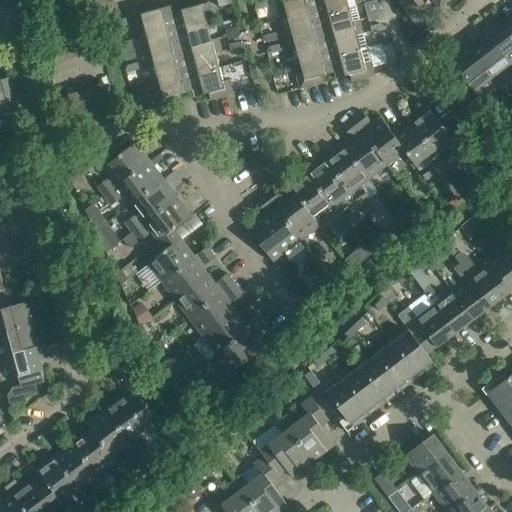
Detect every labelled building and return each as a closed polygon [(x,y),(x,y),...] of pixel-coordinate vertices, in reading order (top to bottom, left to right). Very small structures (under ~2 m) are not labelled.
[(266,0),(265,0),(257,2),(254,7),(255,10),(268,6),(266,0)] [(284,3),(288,18),(317,10),(314,0),(275,0),(277,5),(284,3)] [(319,16),(349,8),(355,6),(353,0),(314,0),(317,10),(319,16)] [(210,9),(208,3),(172,13),(176,28),(178,33),(208,26),(204,12),(210,9)] [(172,13),(171,6),(134,16),(136,23),(142,21),(146,36),(176,28),(172,13)] [(319,16),(322,30),(324,36),(361,27),(355,6),(349,8),(319,16)] [(285,33),(286,40),(322,30),(319,16),(317,10),(288,18),(291,31),(285,33)] [(381,15),(380,12),(367,15),(369,22),(379,19),(381,15)] [(113,25),(114,28),(127,25),(125,18),(116,21),(113,25)] [(385,29),(384,26),(380,24),(370,26),(372,33),(385,29)] [(182,48),(184,55),(220,45),(218,38),(211,40),(208,26),(178,33),(182,48)] [(488,35),(511,64),(511,65),(511,27),(510,26),(501,33),(497,28),(488,35)] [(324,36),(328,51),(330,58),(360,49),(356,35),(363,33),(361,27),(324,36)] [(182,48),(178,33),(176,28),(146,36),(150,49),(144,51),(146,58),(182,48)] [(80,55),(92,52),(85,29),(74,32),(80,55)] [(240,34),(239,30),(226,34),(228,40),(238,38),(240,34)] [(295,45),(299,59),(328,51),(324,36),(322,30),(286,40),(288,47),(295,45)] [(80,55),(74,32),(63,35),(69,58),(80,55)] [(268,42),(277,40),(275,32),(263,37),(264,40),(268,42)] [(69,58),(63,35),(53,38),(59,61),(69,58)] [(500,73),(511,64),(488,35),(480,42),(483,46),(474,53),(492,77),(500,87),(503,92),(510,86),(500,73)] [(244,48),(243,44),(239,42),(229,44),(231,51),(244,48)] [(280,51),(279,44),(269,47),(266,51),(267,54),(280,51)] [(221,52),(220,45),(184,55),(188,69),(189,75),(219,67),(215,54),(221,52)] [(330,58),(334,72),(335,79),(350,75),(351,81),(367,77),(366,70),(372,69),(370,61),(373,61),(369,47),(360,49),(330,58)] [(188,69),(184,55),(182,48),(146,58),(147,65),(154,63),(158,77),(188,69)] [(492,77),(474,53),(470,49),(452,63),(481,102),(500,87),(492,77)] [(330,58),(328,51),(299,59),(302,73),(296,74),(298,82),(304,80),(306,87),(322,82),(321,76),(334,72),(330,58)] [(121,55),(122,58),(127,61),(136,58),(134,52),(121,55)] [(125,69),(126,73),(139,69),(137,62),(128,65),(125,69)] [(189,75),(193,90),(195,97),(208,93),(210,100),(226,95),(225,89),(231,87),(229,80),(222,81),(219,67),(189,75)] [(189,75),(188,69),(158,77),(161,91),(155,93),(157,99),(157,100),(163,98),(165,105),(181,101),(179,94),(193,90),(189,75)] [(0,115),(19,111),(10,77),(0,80),(0,115)] [(88,82),(94,105),(105,102),(99,79),(88,82)] [(77,85),(83,108),(94,105),(88,82),(77,85)] [(72,111),(83,108),(77,85),(66,88),(72,111)] [(157,99),(146,102),(148,110),(159,107),(157,100),(157,99)] [(429,107),(411,121),(445,166),(454,159),(448,151),(446,152),(443,148),(454,140),(455,142),(465,134),(450,114),(441,122),(429,107)] [(502,115),(495,120),(507,135),(511,131),(511,111),(504,117),(502,115)] [(362,112),(352,120),(387,165),(404,152),(426,180),(427,180),(405,151),(393,135),(380,118),(371,125),(362,112)] [(380,118),(393,135),(405,151),(427,180),(445,166),(411,121),(393,134),(380,118)] [(369,179),(387,165),(352,120),(343,127),(352,139),(344,146),(369,179)] [(135,143),(120,154),(112,143),(86,155),(99,172),(103,169),(111,179),(107,182),(106,180),(97,186),(104,195),(149,161),(135,143)] [(344,146),(325,160),(360,205),(369,198),(363,189),(361,191),(358,187),(369,179),(344,146)] [(325,160),(307,173),(342,219),(360,205),(325,160)] [(130,205),(163,179),(149,161),(104,195),(112,205),(119,200),(118,198),(121,195),(130,205)] [(0,186),(9,185),(5,171),(0,172),(0,186)] [(307,173),(289,187),(319,226),(315,220),(325,212),(328,216),(326,217),(332,226),(342,219),(307,173)] [(131,233),(177,198),(163,179),(130,205),(138,216),(134,219),(133,217),(124,223),(131,233)] [(276,187),(266,195),(301,240),(319,226),(289,187),(289,188),(293,194),(285,200),(276,187)] [(377,192),(364,202),(376,218),(390,208),(377,192)] [(256,239),(273,261),(301,240),(266,195),(257,202),(266,214),(257,221),(265,232),(256,239)] [(468,208),(457,195),(448,203),(459,215),(468,208)] [(158,242),(174,230),(191,216),(177,198),(131,233),(139,243),(147,236),(146,234),(150,231),(158,242)] [(90,206),(85,210),(95,231),(104,224),(90,206)] [(381,232),(382,234),(387,240),(404,226),(398,218),(381,232)] [(174,230),(158,242),(143,253),(150,261),(147,263),(161,282),(194,256),(174,230)] [(110,232),(99,240),(105,252),(118,242),(110,232)] [(370,255),(387,240),(382,234),(364,249),(370,255)] [(207,247),(194,256),(161,282),(175,300),(208,275),(202,266),(214,257),(207,247)] [(507,250),(489,263),(511,291),(511,290),(511,247),(508,250),(507,250)] [(364,249),(348,264),(353,270),(370,255),(364,249)] [(458,262),(465,272),(470,278),(471,277),(491,306),(511,291),(489,263),(479,271),(466,255),(459,251),(453,255),(458,262)] [(465,272),(458,262),(452,267),(459,276),(465,272)] [(130,263),(121,270),(128,279),(137,273),(130,263)] [(337,285),(353,270),(348,264),(331,279),(337,285)] [(208,275),(175,300),(189,318),(234,283),(227,274),(215,284),(208,275)] [(310,290),(304,294),(314,306),(318,302),(319,302),(334,288),(323,274),(316,279),(314,280),(313,280),(310,290)] [(474,319),(491,306),(471,277),(470,278),(453,290),(474,319)] [(234,283),(189,318),(203,336),(235,311),(229,303),(242,293),(234,283)] [(423,289),(456,333),(474,319),(453,290),(436,303),(431,297),(436,293),(429,284),(423,289)] [(409,330),(411,333),(427,354),(456,333),(423,289),(416,294),(418,297),(396,313),(409,330)] [(379,310),(388,302),(383,297),(374,305),(379,310)] [(0,325),(2,332),(33,324),(27,302),(0,308),(0,325)] [(142,305),(132,309),(140,326),(150,322),(142,305)] [(235,311),(203,336),(217,355),(262,320),(255,311),(242,320),(235,311)] [(361,318),(353,326),(357,331),(366,323),(361,318)] [(257,339),(269,330),(262,320),(217,355),(226,368),(209,384),(219,394),(241,374),(237,368),(264,348),(257,339)] [(0,346),(5,345),(8,354),(39,346),(33,324),(2,332),(0,332),(0,346)] [(357,331),(353,326),(344,334),(349,339),(357,331)] [(339,422),(347,432),(354,427),(350,422),(432,361),(427,354),(411,333),(409,330),(327,392),(311,370),(304,375),(328,407),(334,403),(337,407),(333,410),(340,421),(339,422)] [(49,358),(45,344),(39,346),(8,354),(2,356),(7,374),(17,372),(21,386),(12,389),(8,396),(11,406),(26,402),(25,398),(34,395),(34,392),(37,390),(35,383),(44,381),(39,361),(49,358)] [(336,352),(331,346),(323,354),(328,360),(336,352)] [(328,360),(323,354),(314,362),(320,368),(328,360)] [(173,360),(164,368),(168,374),(178,367),(183,363),(178,356),(173,360)] [(511,419),(511,365),(506,370),(510,376),(506,379),(503,375),(492,382),(491,381),(481,389),(486,395),(491,392),(511,419)] [(253,378),(248,372),(239,381),(244,386),(253,378)] [(158,422),(132,387),(104,409),(138,454),(141,459),(151,452),(141,438),(139,440),(136,436),(147,427),(149,429),(158,422)] [(308,415),(295,424),(288,415),(282,419),(313,461),(326,451),(324,449),(332,443),(320,426),(328,420),(311,397),(301,405),(308,415)] [(132,459),(138,454),(104,409),(85,422),(115,461),(111,455),(121,447),(124,451),(123,452),(130,460),(132,459)] [(283,434),(260,451),(264,456),(278,475),(285,469),(290,475),(298,469),(300,471),(313,461),(282,419),(275,424),(283,434)] [(115,461),(85,422),(85,423),(89,429),(72,442),(106,488),(116,480),(109,472),(107,473),(104,469),(115,461)] [(419,474),(447,453),(433,434),(405,455),(419,474)] [(72,442),(53,456),(79,489),(89,481),(92,485),(90,486),(97,495),(106,488),(72,442)] [(447,453),(419,474),(433,492),(461,471),(447,453)] [(40,476),(61,504),(66,511),(73,511),(79,508),(73,499),(71,501),(68,497),(79,489),(53,456),(35,470),(40,476)] [(282,480),(278,475),(264,456),(254,464),(255,465),(236,479),(260,511),(278,511),(280,511),(278,509),(286,503),(273,486),(282,480)] [(160,468),(155,472),(161,480),(167,475),(160,468)] [(461,471),(433,492),(446,511),(474,489),(461,471)] [(1,482),(10,495),(23,511),(53,511),(52,511),(61,504),(40,476),(31,483),(29,480),(20,487),(11,475),(1,482)] [(260,511),(236,479),(229,485),(236,494),(224,504),(218,497),(212,502),(219,511),(260,511)] [(144,495),(152,489),(146,482),(138,488),(144,495)] [(192,500),(201,493),(194,484),(185,491),(192,500)] [(388,497),(397,490),(393,484),(383,491),(388,497)] [(474,489),(446,511),(447,511),(481,511),(488,507),(474,489)] [(406,511),(411,508),(397,490),(388,497),(399,511),(406,511)] [(125,493),(116,501),(123,511),(133,504),(125,493)] [(0,511),(23,511),(10,495),(2,501),(0,498),(0,511)]
